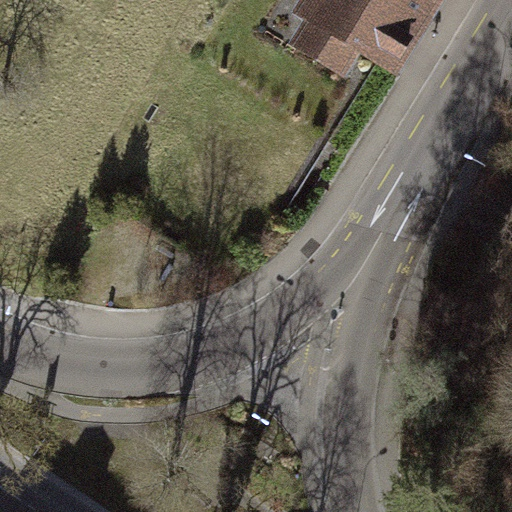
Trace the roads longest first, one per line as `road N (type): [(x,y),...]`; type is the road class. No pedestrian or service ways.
road 1 (secondary): [(382,237),(272,327),(173,363),(66,364),(0,344)]
road 2 (secondary): [(354,511),(345,416),(382,237)]
road 3 (secondary): [(382,237),(511,13)]
